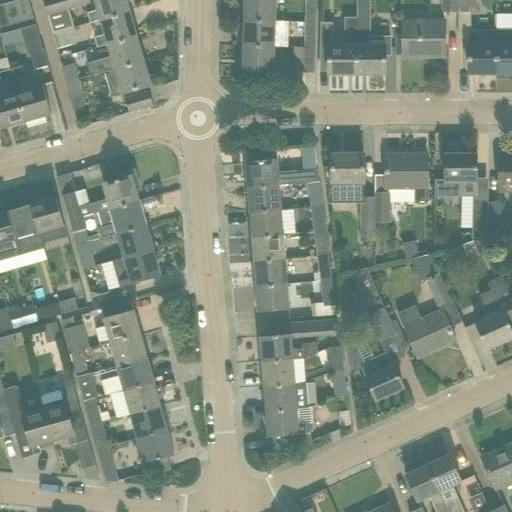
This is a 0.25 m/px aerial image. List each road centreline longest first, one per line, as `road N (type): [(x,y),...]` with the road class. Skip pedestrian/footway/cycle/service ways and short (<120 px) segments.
road 1 (residential): [(223,510),(196,112)]
road 2 (residential): [(223,510),(511,379)]
road 3 (residential): [(511,112),(196,112)]
road 4 (residential): [(0,492),(223,510)]
road 5 (residential): [(0,169),(196,112)]
